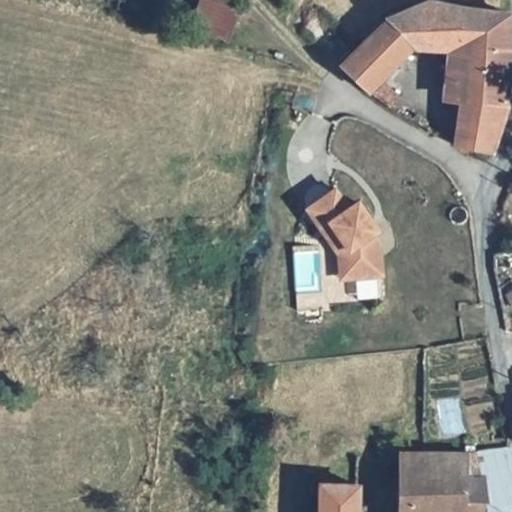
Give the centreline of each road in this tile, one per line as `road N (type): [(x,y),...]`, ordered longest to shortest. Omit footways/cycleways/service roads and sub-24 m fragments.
road 1 (unclassified): [(511,405),(489,311),(477,190),(506,144),(511,112)]
road 2 (track): [(477,190),(436,148),(311,69),(246,0)]
